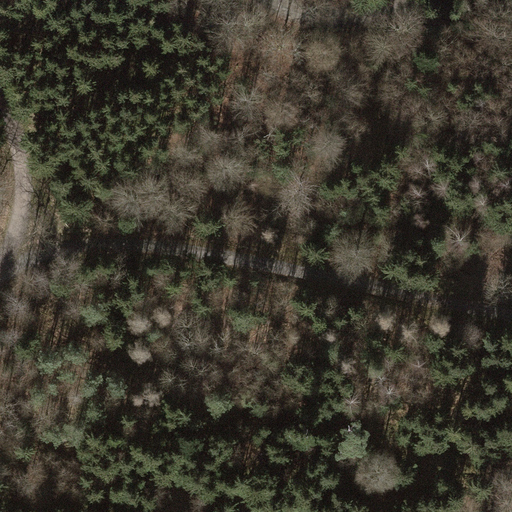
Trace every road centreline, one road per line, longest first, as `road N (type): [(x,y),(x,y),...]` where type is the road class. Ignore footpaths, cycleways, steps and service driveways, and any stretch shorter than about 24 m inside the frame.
road 1 (track): [(8,261),(65,248),(187,242),(511,321)]
road 2 (track): [(0,94),(24,187),(0,274)]
road 3 (track): [(415,0),(364,22),(289,13),(270,0)]
